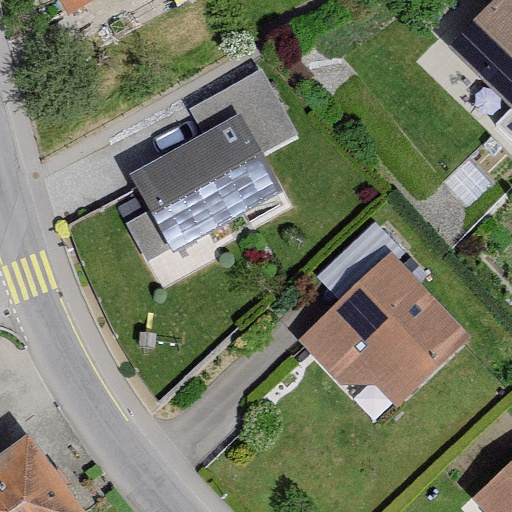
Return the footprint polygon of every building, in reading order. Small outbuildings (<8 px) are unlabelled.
[(62,0),(72,18),(107,0),(62,0)] [(511,0),(478,0),(494,15),(452,57),(480,85),(459,105),(489,135),(510,115),(511,117),(511,0)] [(263,80),(192,117),(207,147),(140,182),(180,257),(288,201),(266,158),(296,143),(263,80)] [(301,354),(341,398),(371,387),(399,418),(474,351),(402,271),(406,267),(375,233),(310,291),(337,321),(301,354)] [(82,511),(35,448),(0,472),(0,511),(82,511)] [(511,511),(511,483),(481,511),(511,511)]
